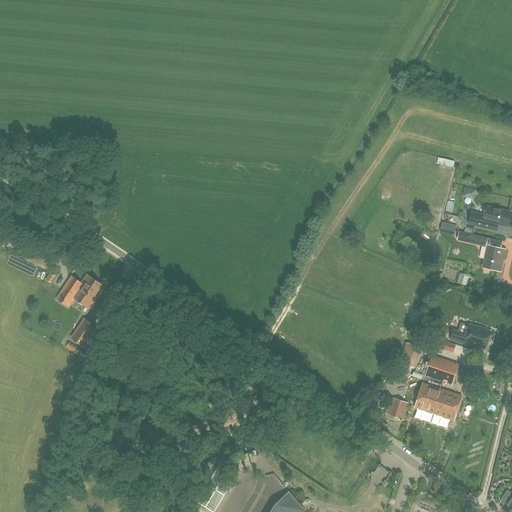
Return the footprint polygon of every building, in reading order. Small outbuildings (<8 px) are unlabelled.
[(465,187),(464,196),(470,197),(472,188),(465,187)] [(471,212),(468,223),(497,230),(499,224),(507,226),(510,212),(487,206),(485,215),(471,212)] [(443,222),(440,232),(454,235),(456,226),(443,222)] [(457,241),(486,247),(482,266),(500,270),(502,261),(499,261),(502,249),(501,248),(502,241),(488,238),(459,231),(457,241)] [(34,240),(22,233),(20,234),(16,240),(16,242),(29,250),(31,249),(35,242),(34,240)] [(68,305),(74,296),(90,307),(103,287),(87,276),(81,285),(71,278),(58,298),(68,305)] [(84,348),(97,328),(83,318),(69,338),(84,348)] [(451,333),(448,342),(474,350),(475,348),(483,351),(488,334),(467,327),(464,337),(451,333)] [(442,349),(445,341),(447,335),(436,331),(431,345),(442,349)] [(453,385),(460,363),(432,354),(425,375),(453,385)] [(453,420),(461,395),(423,383),(415,408),(453,420)] [(404,420),(409,402),(389,397),(384,414),(404,420)] [(132,474),(151,486),(160,471),(161,470),(152,465),(154,462),(140,453),(125,444),(114,463),(129,472),(132,474)] [(171,478),(162,491),(180,502),(188,489),(171,478)] [(511,511),(511,493),(507,490),(501,499),(501,501),(501,503),(502,504),(503,505),(504,505),(502,508),(508,511),(511,511)] [(303,511),(305,510),(288,491),(275,505),(270,511),(303,511)]
